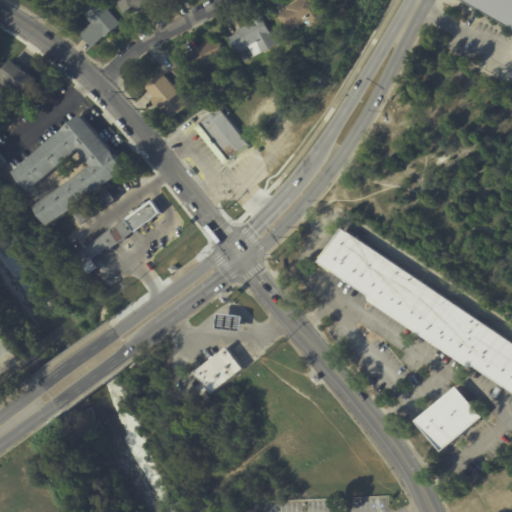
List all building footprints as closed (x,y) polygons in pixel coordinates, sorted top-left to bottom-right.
[(109,39),(108,40),(107,39),(97,49),(84,35),(95,25),(84,13),(98,0),(123,25),(109,39)] [(159,0),(160,2),(141,11),(142,13),(129,19),(119,0),(159,0)] [(318,0),(331,20),(319,27),(315,20),(293,33),(284,17),(293,11),(291,8),(305,0),(318,0)] [(511,0),(462,0),(511,26),(511,0)] [(236,38),(246,33),(244,31),(257,23),(256,22),(266,16),(282,45),(267,54),(266,53),(248,63),(235,39),(236,38)] [(192,54),(219,39),(235,67),(223,74),(216,63),(201,71),(192,54)] [(185,64),(178,68),(173,61),(181,57),(185,64)] [(25,66),(44,81),(28,101),(3,82),(19,61),(25,66)] [(175,84),(182,92),(181,93),(193,107),(178,119),(170,110),(167,112),(157,100),(159,98),(151,89),(167,76),(174,84),(174,83),(175,84)] [(250,143),(252,145),(228,165),(197,128),(221,108),(250,143)] [(126,166),(127,168),(55,228),(40,210),(93,165),(81,151),(33,191),(17,171),(84,115),(126,166)] [(115,191),(122,202),(88,226),(81,216),(115,191)] [(88,268),(81,258),(156,201),(165,213),(116,250),(114,248),(88,268)] [(321,261),(343,228),(511,341),(511,389),(476,365),(473,368),(370,299),(372,295),(321,261)] [(178,268),(176,270),(173,273),(169,268),(174,264),(178,268)] [(282,282),(281,282),(277,277),(281,273),(285,278),(282,282)] [(232,293),(225,298),(223,295),(229,290),(232,293)] [(249,319),(247,333),(224,330),(226,316),(249,319)] [(247,368),(249,370),(218,396),(200,375),(231,349),(247,368)] [(445,451),(418,420),(459,385),(486,416),(445,451)]
